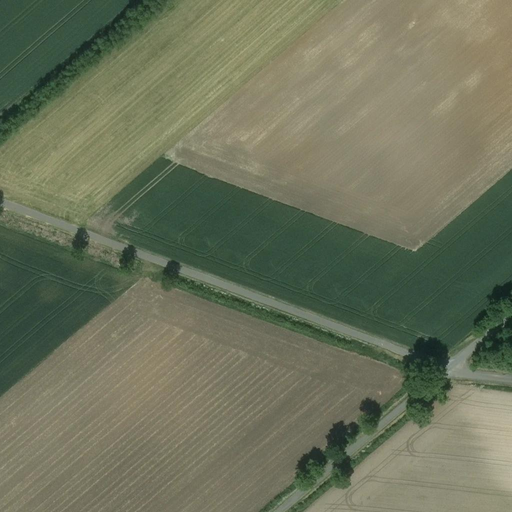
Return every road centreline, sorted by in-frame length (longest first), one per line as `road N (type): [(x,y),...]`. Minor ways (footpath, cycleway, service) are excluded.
road 1 (unclassified): [(0,203),(449,369)]
road 2 (unclassified): [(280,511),(449,369)]
